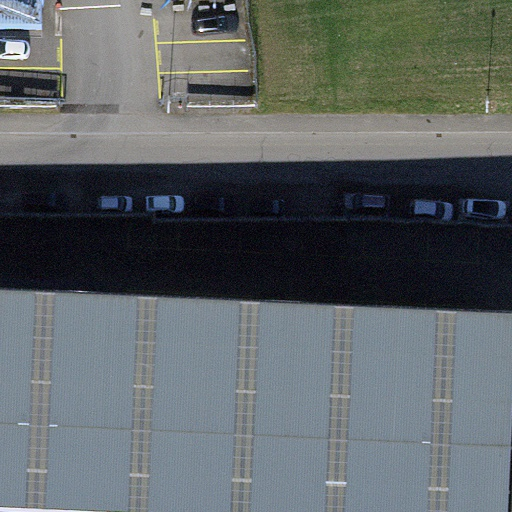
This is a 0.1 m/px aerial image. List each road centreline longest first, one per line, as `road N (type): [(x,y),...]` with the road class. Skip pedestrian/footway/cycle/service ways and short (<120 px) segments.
road 1 (residential): [(511,161),(362,167),(0,152)]
road 2 (unknown): [(127,157),(106,0)]
